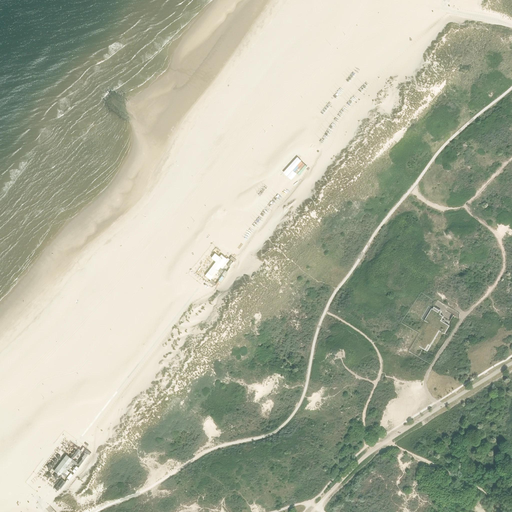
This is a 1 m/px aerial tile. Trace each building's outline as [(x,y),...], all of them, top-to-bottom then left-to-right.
[(399,40),(392,48),(398,53),(405,46),(399,40)] [(302,168),(295,163),(282,180),(289,185),(302,168)] [(240,250),(235,245),(225,257),(231,261),(240,250)] [(445,333),(449,326),(441,320),(443,316),(440,314),(441,312),(439,311),(440,310),(434,307),(433,309),(429,306),(421,319),(425,321),(412,342),(427,351),(439,330),(445,333)] [(73,459),(67,454),(55,470),(61,475),(73,459)] [(66,482),(63,479),(58,485),(61,488),(66,482)]
